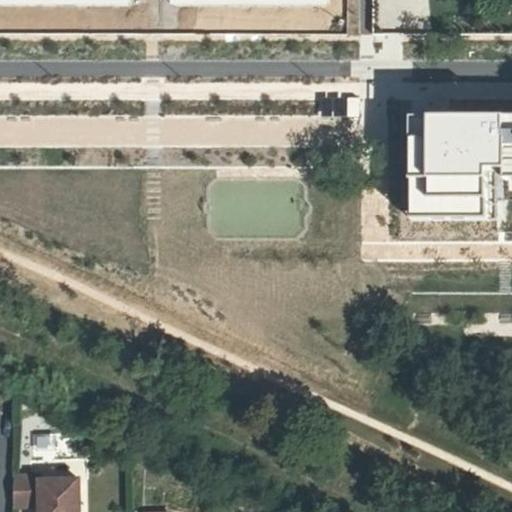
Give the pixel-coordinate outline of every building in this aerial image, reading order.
[(132,0),(0,0),(0,10),(132,11),(132,0)] [(511,113),(406,114),(407,217),(490,217),(490,179),(511,179),(511,113)] [(262,259),(262,283),(295,283),(295,259),(262,259)] [(315,259),(315,270),(345,270),(345,259),(315,259)] [(327,365),(363,372),(374,311),(338,304),(327,365)] [(44,478),(18,478),(18,509),(43,508),(43,511),(83,511),(83,485),(44,483),(44,478)]
